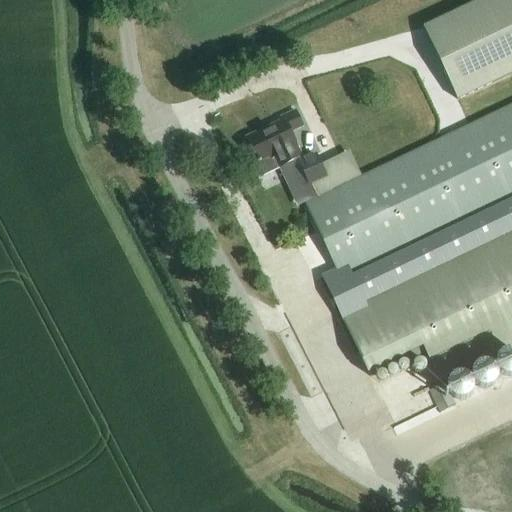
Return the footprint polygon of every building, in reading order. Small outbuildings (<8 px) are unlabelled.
[(459,102),(511,77),(511,0),(487,0),(425,29),(459,102)] [(391,89),(396,100),(426,85),(421,75),(391,89)] [(338,191),(306,205),(319,232),(337,271),(322,278),(333,300),(336,307),(358,354),(367,374),(404,357),(406,362),(425,354),(438,382),(511,346),(511,109),(472,129),(338,191)] [(247,138),(249,143),(247,145),(249,150),(252,150),(258,163),(255,165),(259,175),(263,176),(303,158),(291,133),(303,127),(296,111),(281,119),(282,122),(247,138)] [(316,155),(301,163),(311,184),(326,177),(316,155)] [(496,367),(497,371),(500,374),(504,378),(510,378),(511,377),(511,354),(507,354),(504,355),(499,358),(497,362),(496,367)] [(472,379),(473,383),(475,386),(480,389),(485,390),(489,389),(494,385),(496,382),(496,378),(495,372),(493,369),(488,366),(483,365),(479,366),(474,370),(472,373),(472,379)] [(447,388),(448,394),(451,399),(455,401),(461,402),(464,400),(469,397),(471,393),(472,390),(471,384),(467,379),(464,377),(458,377),(454,378),(449,381),(447,385),(447,388)]
